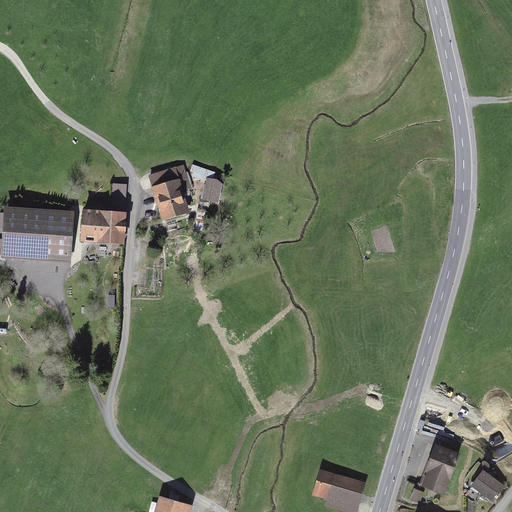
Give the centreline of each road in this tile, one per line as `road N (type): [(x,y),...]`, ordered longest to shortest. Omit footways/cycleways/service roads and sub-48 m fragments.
road 1 (track): [(0,49),(53,109),(136,179),(124,347),(108,420),(123,448),(219,511)]
road 2 (secondary): [(379,511),(461,217),(458,108),(433,0)]
road 3 (unknown): [(108,420),(63,301)]
